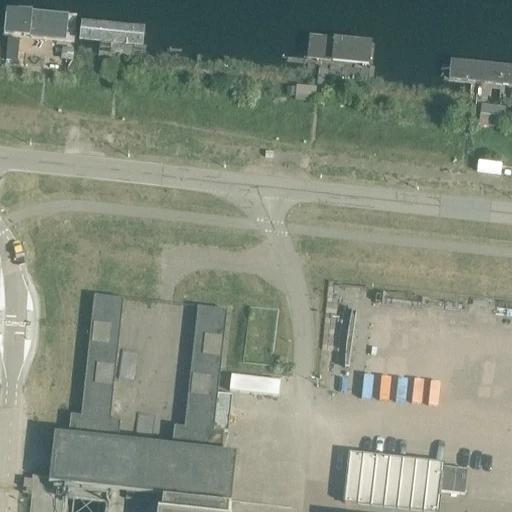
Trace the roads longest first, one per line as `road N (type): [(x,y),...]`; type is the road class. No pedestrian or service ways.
road 1 (tertiary): [(511,218),(0,163)]
road 2 (tertiary): [(4,511),(15,299),(0,231)]
road 3 (track): [(278,195),(289,156),(511,181)]
road 4 (unknown): [(511,435),(298,417)]
